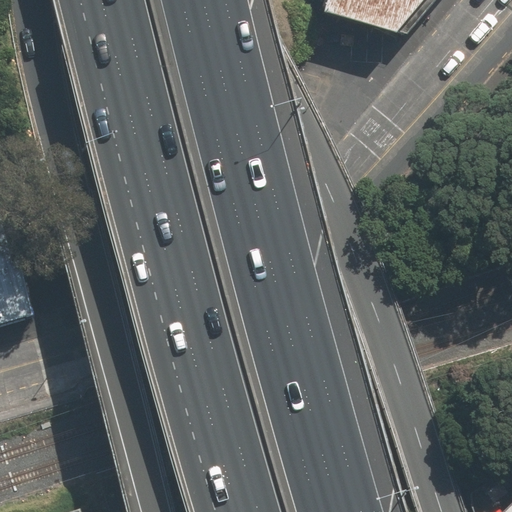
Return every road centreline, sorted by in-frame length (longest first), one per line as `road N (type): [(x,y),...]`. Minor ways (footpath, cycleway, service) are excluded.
road 1 (secondary): [(0,371),(168,318),(234,279),(467,43)]
road 2 (motorway): [(243,0),(349,244),(440,511)]
road 3 (motorway): [(258,511),(222,404),(120,0)]
road 4 (motorway): [(181,0),(267,348),(317,511)]
road 5 (motorway): [(153,511),(26,0)]
